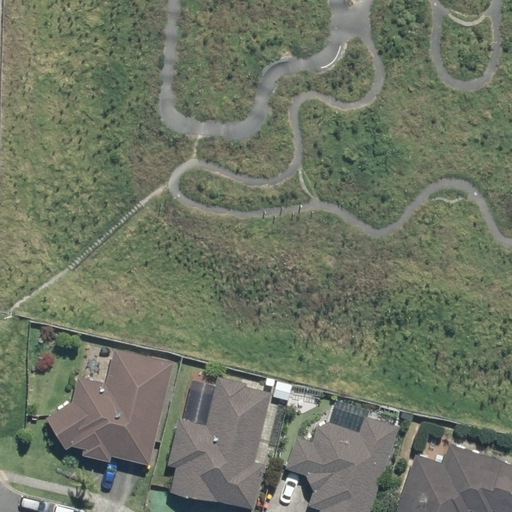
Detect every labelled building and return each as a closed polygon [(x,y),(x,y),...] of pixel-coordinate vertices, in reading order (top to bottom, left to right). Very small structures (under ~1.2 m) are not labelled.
[(147,461),(171,360),(112,346),(104,380),(76,373),(70,398),(44,414),(63,445),(69,442),(81,445),(80,452),(107,458),(109,452),(147,461)] [(252,459),(269,389),(244,383),(245,380),(215,373),(204,421),(177,415),(166,461),(174,463),(168,489),(187,493),(188,491),(251,506),(262,461),(252,459)] [(327,417),(334,394),(307,386),(294,427),(307,431),(313,412),(327,417)] [(307,431),(294,427),(283,465),(306,472),(303,481),(313,484),(306,505),(314,508),(312,511),(367,511),(396,419),(368,410),(370,405),(334,394),(327,417),(313,412),(307,431)] [(438,454),(411,446),(390,511),(489,511),(491,507),(508,511),(511,511),(511,459),(443,438),(438,454)]
